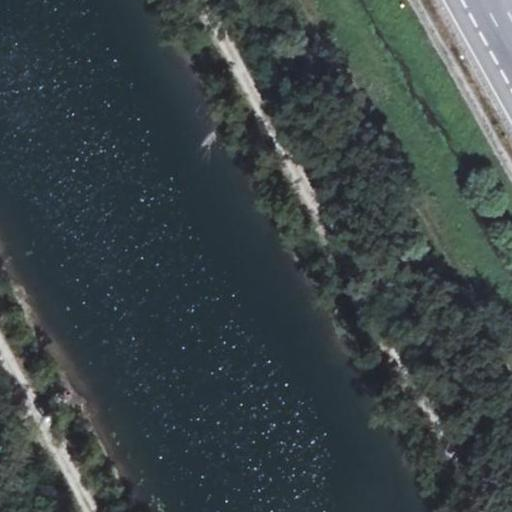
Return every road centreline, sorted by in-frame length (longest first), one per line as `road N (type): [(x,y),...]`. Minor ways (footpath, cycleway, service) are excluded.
road 1 (track): [(492,511),(197,0)]
road 2 (track): [(79,511),(0,372)]
